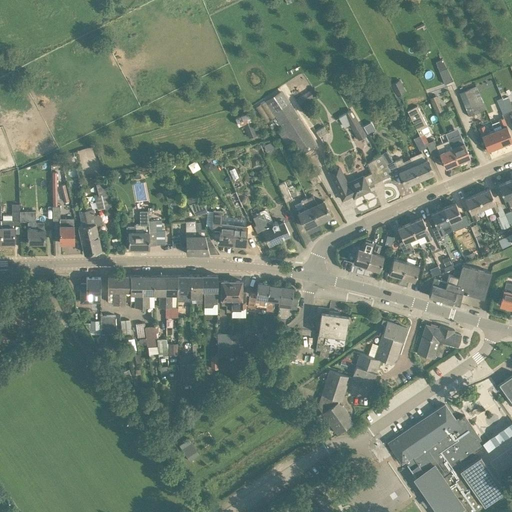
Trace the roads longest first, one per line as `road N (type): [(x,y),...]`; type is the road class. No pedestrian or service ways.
road 1 (unclassified): [(236,511),(478,359),(493,328)]
road 2 (tertiary): [(0,265),(180,261),(312,272)]
road 3 (unclassified): [(312,272),(345,226),(511,152)]
